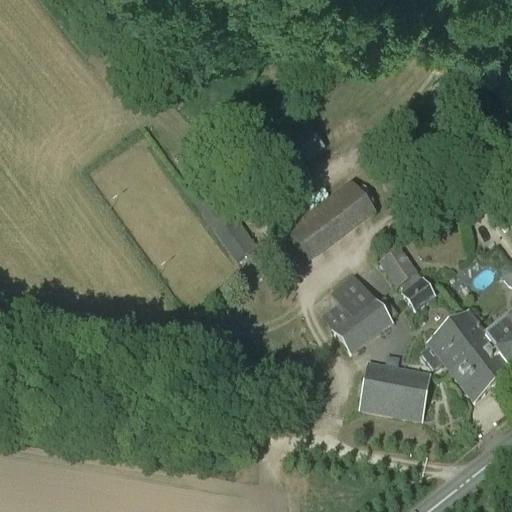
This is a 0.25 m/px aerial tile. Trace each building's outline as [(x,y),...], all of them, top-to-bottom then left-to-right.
[(297,118),(240,163),(267,199),(324,154),(297,118)] [(208,184),(189,198),(187,199),(235,266),(257,251),(208,184)] [(347,184),(281,233),(305,265),(371,216),(347,184)] [(418,279),(399,253),(377,268),(395,295),(418,279)] [(500,274),(500,281),(507,289),(511,289),(511,270),(506,270),(500,274)] [(341,309),(323,323),(349,359),(389,328),(353,282),(332,299),(341,309)] [(435,302),(422,284),(401,300),(415,318),(435,302)] [(467,320),(429,349),(431,351),(421,359),(433,374),(443,367),(474,407),(511,377),(510,375),(511,373),(511,322),(485,343),(467,320)] [(368,371),(360,414),(420,424),(428,381),(368,371)]
